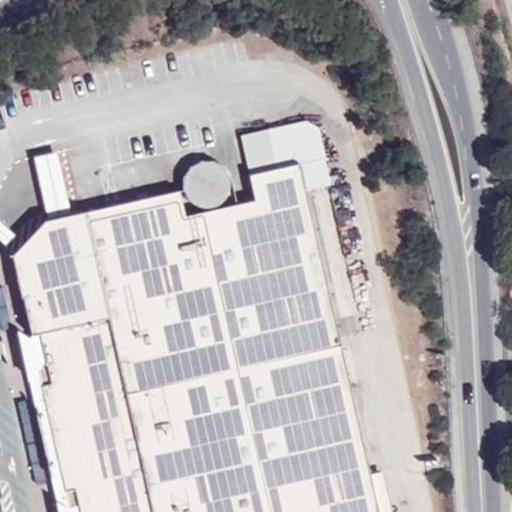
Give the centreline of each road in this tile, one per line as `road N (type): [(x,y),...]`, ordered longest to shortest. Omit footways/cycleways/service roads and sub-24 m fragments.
road 1 (secondary): [(392,0),(451,200),(475,511)]
road 2 (secondary): [(496,511),(476,177),(437,24)]
